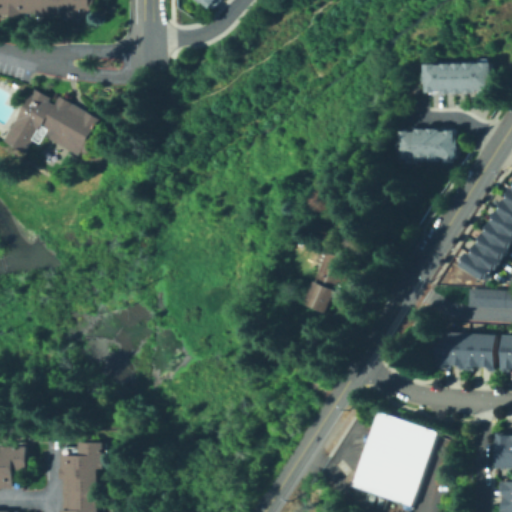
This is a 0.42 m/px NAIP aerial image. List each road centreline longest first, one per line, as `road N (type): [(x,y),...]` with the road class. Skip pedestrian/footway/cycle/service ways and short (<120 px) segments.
road 1 (tertiary): [(410,285),(511,124)]
road 2 (tertiary): [(311,440),(410,285)]
road 3 (residential): [(477,399),(412,391),(362,362)]
